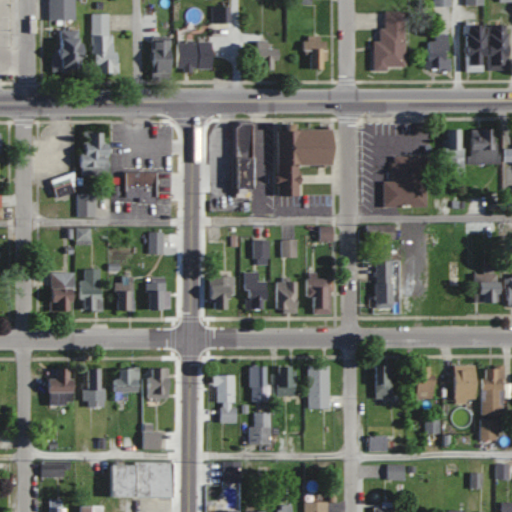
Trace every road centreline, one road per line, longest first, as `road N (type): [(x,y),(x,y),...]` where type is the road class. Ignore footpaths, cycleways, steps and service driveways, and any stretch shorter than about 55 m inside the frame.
road 1 (residential): [(511,334),(0,338)]
road 2 (primary): [(511,101),(0,104)]
road 3 (residential): [(351,511),(346,102)]
road 4 (residential): [(188,511),(194,103)]
road 5 (residential): [(27,104),(25,511)]
